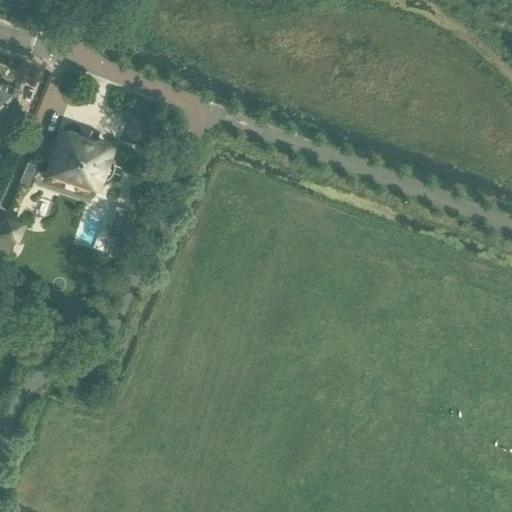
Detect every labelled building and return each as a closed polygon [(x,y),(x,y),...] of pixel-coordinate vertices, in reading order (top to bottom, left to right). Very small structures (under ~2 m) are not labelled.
[(0,121),(7,103),(14,105),(19,91),(12,88),(12,87),(0,83),(0,121)] [(20,131),(6,125),(0,140),(0,145),(12,151),(20,131)] [(50,158),(52,163),(50,169),(99,186),(102,176),(105,178),(108,178),(113,174),(116,165),(115,159),(112,158),(109,157),(112,148),(63,131),(62,137),(57,139),(50,158)] [(162,157),(170,159),(175,148),(167,145),(162,157)] [(6,217),(2,225),(0,229),(0,233),(19,242),(26,225),(6,217)]
